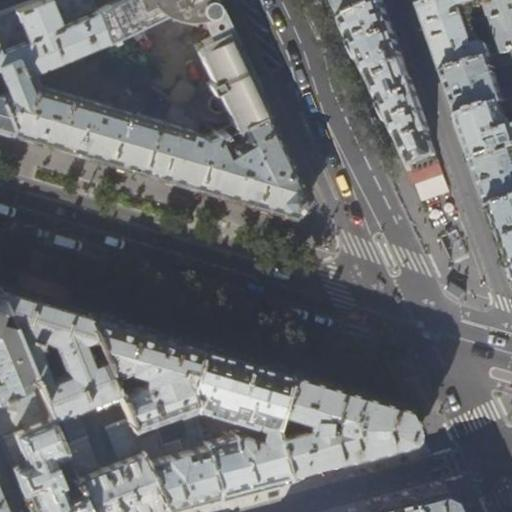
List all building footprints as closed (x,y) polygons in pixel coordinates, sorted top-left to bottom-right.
[(88,0),(33,0),(0,12),(0,82),(3,90),(0,90),(0,106),(8,126),(6,131),(11,132),(39,141),(165,178),(291,215),(299,206),(307,196),(270,118),(265,109),(228,127),(232,134),(237,132),(240,138),(226,146),(220,131),(216,132),(212,130),(211,132),(208,132),(203,135),(196,130),(199,121),(170,101),(165,121),(32,82),(27,70),(103,40),(88,0)] [(213,0),(88,0),(103,40),(165,12),(177,16),(185,16),(205,13),(212,10),(214,6),(215,4),(213,0)] [(335,0),(345,20),(384,3),(382,0),(335,0)] [(511,0),(439,0),(421,6),(432,37),(444,73),(495,57),(493,51),(490,52),(488,46),(484,44),(476,47),(468,24),(473,22),(471,16),(483,12),(492,40),(500,43),(504,54),(511,51),(511,0)] [(384,3),(345,20),(382,98),(414,164),(437,155),(389,17),(384,3)] [(190,46),(228,127),(265,109),(260,99),(255,88),(228,30),(190,46)] [(511,51),(504,54),(495,57),(444,73),(452,95),(461,120),(511,101),(511,87),(501,91),(494,70),(511,64),(511,51)] [(511,101),(461,120),(466,134),(475,161),(511,149),(511,101)] [(511,200),(511,149),(475,161),(483,184),(492,208),(511,200)] [(417,175),(425,202),(453,194),(445,166),(417,175)] [(511,200),(492,208),(511,264),(511,265),(511,200)] [(116,392),(110,376),(83,310),(75,308),(0,285),(0,296),(36,383),(88,511),(145,511),(163,507),(127,419),(104,428),(118,461),(99,469),(74,409),(116,392)] [(0,398),(36,383),(0,296),(0,398)] [(110,376),(121,371),(136,376),(135,385),(116,392),(127,419),(163,507),(182,502),(216,493),(202,441),(194,407),(187,382),(199,344),(186,341),(83,310),(110,376)] [(223,351),(199,344),(187,382),(194,407),(258,426),(257,432),(257,435),(259,437),(239,431),(202,441),(216,493),(258,482),(286,475),(272,421),(287,371),(223,351)] [(414,435),(418,428),(407,406),(330,383),(287,371),(272,421),(286,475),(326,464),(412,442),(414,435)] [(88,511),(36,383),(0,398),(0,441),(29,511),(88,511)] [(410,507),(411,511),(458,511),(456,505),(448,502),(442,498),(410,507)]
